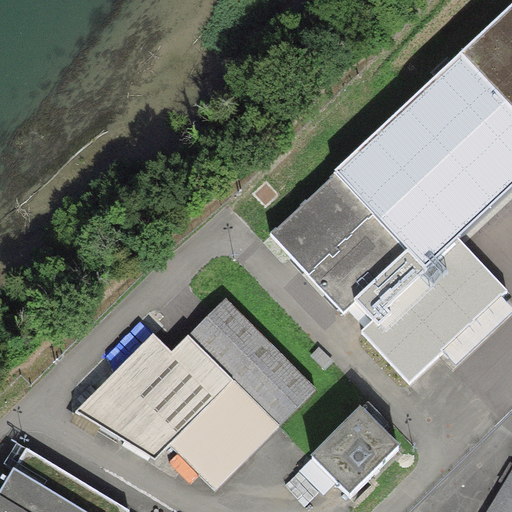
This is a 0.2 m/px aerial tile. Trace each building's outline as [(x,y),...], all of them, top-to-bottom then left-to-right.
[(511,0),(454,55),(511,116),(511,0)] [(335,176),(271,236),(344,315),(361,299),(377,316),(359,333),(410,387),(509,295),(460,244),(403,297),(386,279),(410,257),(335,176)] [(157,337),(78,415),(155,463),(170,447),(215,494),(312,392),(227,306),(174,354),(157,337)] [(391,447),(357,412),(303,462),(338,498),(391,447)] [(511,511),(511,464),(482,511),(511,511)] [(73,511),(8,473),(0,486),(0,511),(73,511)]
